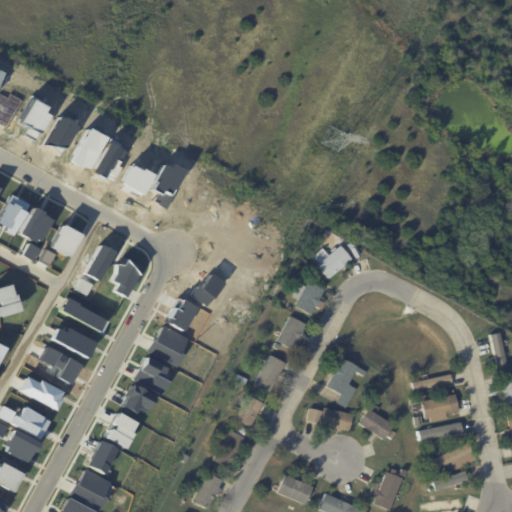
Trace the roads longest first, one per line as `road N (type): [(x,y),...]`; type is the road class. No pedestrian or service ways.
road 1 (residential): [(174,253),(31,511)]
road 2 (residential): [(511,505),(504,500),(479,377),(460,331),(433,306),(365,281)]
road 3 (residential): [(234,511),(281,434),(345,295),(365,281)]
road 4 (residential): [(174,253),(0,158)]
